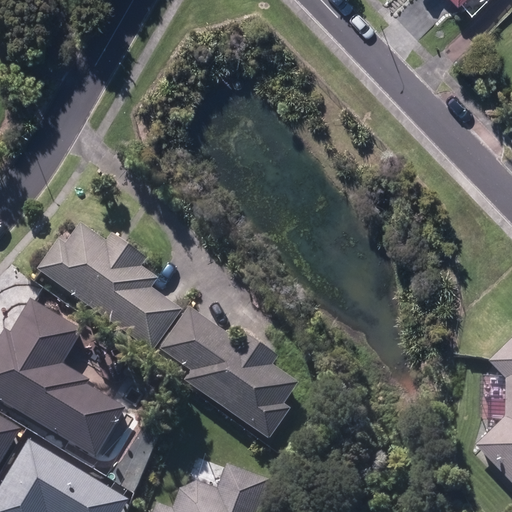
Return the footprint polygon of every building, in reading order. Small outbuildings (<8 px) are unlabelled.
[(442,0),(454,12),(466,0),(442,0)] [(115,342),(146,364),(182,314),(151,292),(158,283),(141,271),(147,263),(112,238),(106,246),(80,228),(65,249),(58,244),(38,273),(121,333),(115,342)] [(0,339),(0,403),(95,460),(124,411),(86,389),(90,384),(62,369),(83,335),(31,304),(11,337),(4,333),(0,339)] [(184,385),(269,444),(291,413),(284,409),(299,387),(273,370),(279,361),(242,336),(237,344),(188,310),(151,364),(158,369),(161,365),(186,382),(184,385)] [(474,451),(511,491),(511,340),(486,366),(503,384),(503,423),(474,451)] [(0,467),(21,433),(0,420),(0,467)] [(123,511),(129,504),(28,443),(0,490),(0,511),(123,511)] [(258,511),(269,484),(225,468),(217,492),(197,485),(179,493),(172,511),(171,511),(157,507),(155,511),(258,511)]
